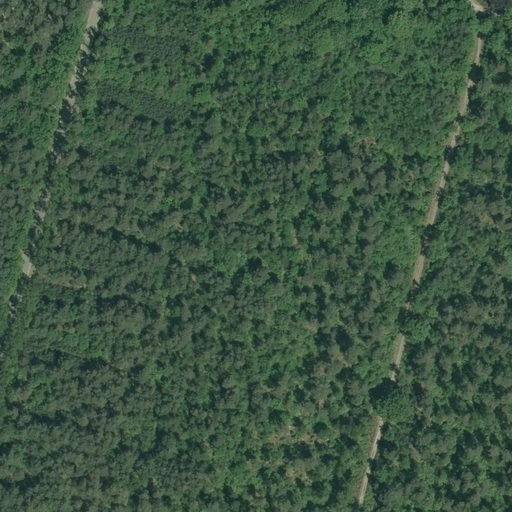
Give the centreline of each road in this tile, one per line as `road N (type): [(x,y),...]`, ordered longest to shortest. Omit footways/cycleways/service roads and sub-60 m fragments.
road 1 (track): [(357,511),(485,10)]
road 2 (unclassified): [(0,356),(98,0)]
